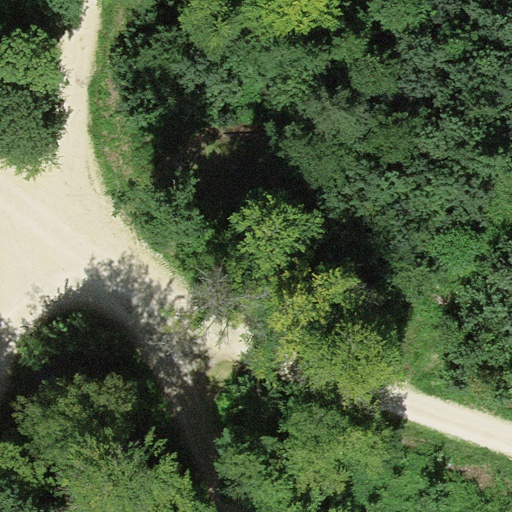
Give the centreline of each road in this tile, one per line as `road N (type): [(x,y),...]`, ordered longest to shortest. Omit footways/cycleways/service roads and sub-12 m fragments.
road 1 (track): [(0,167),(299,336),(511,425)]
road 2 (track): [(18,181),(235,511)]
road 3 (track): [(0,271),(68,0)]
